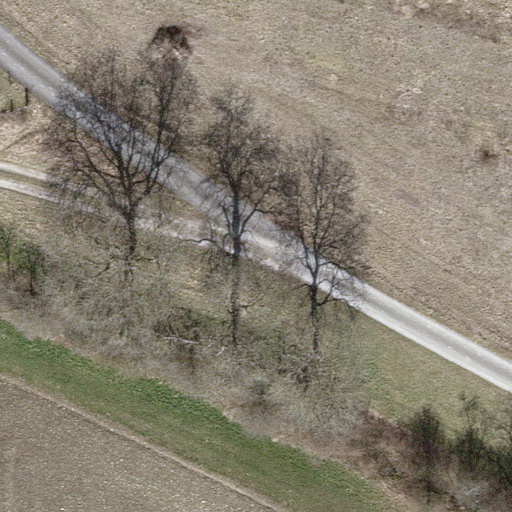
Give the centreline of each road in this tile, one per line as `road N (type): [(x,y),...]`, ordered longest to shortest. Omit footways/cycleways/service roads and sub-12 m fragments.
road 1 (track): [(511,376),(330,276),(57,90),(0,39)]
road 2 (track): [(0,173),(330,276)]
